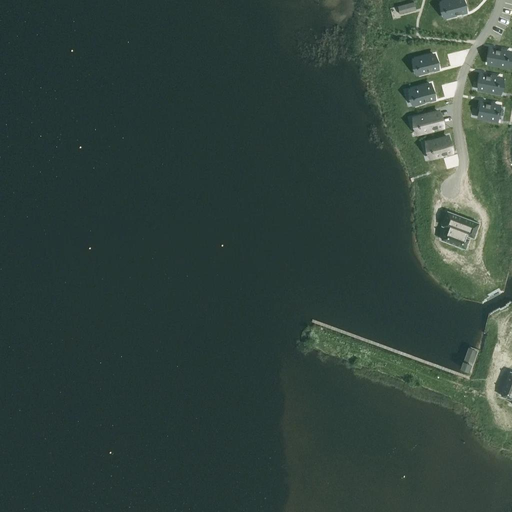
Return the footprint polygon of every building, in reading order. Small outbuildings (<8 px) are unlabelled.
[(443,2),(443,3),(445,9),(444,10),(445,12),(445,11),(447,16),(446,16),(447,16),(455,14),(455,15),(456,15),(456,14),(459,13),(459,14),(460,13),(464,12),(465,12),(465,11),(461,0),(453,0),(443,3),(443,2)] [(397,14),(415,10),(413,2),(395,7),(397,14)] [(509,53),(509,52),(508,52),(500,51),(500,50),(496,50),(496,49),(495,50),(491,49),(490,49),(488,62),(488,63),(506,66),(508,59),(509,57),(508,57),(509,53)] [(387,54),(388,61),(408,58),(407,50),(387,54)] [(418,73),(426,71),(427,72),(427,71),(431,70),(436,68),(436,69),(436,68),(432,55),(433,55),(432,55),(415,59),(414,59),(414,60),(416,66),(415,67),(416,68),(417,68),(418,73)] [(499,79),(499,78),(491,77),(491,76),(490,76),(486,75),(486,76),(481,75),(478,88),(478,89),(479,89),(496,92),(497,92),(498,85),(499,85),(499,83),(498,83),(499,79)] [(416,102),(416,103),(424,100),(425,101),(429,100),(429,99),(434,98),(431,85),(431,84),(430,84),(430,85),(413,89),(412,89),(412,90),(413,90),(414,96),(414,98),(415,98),(416,102)] [(478,116),(478,117),(496,120),(497,120),(496,120),(498,113),(499,111),(498,111),(499,107),(499,106),(490,105),(490,104),(486,103),(486,104),(481,103),(480,103),(481,103),(478,116)] [(421,117),(420,117),(422,124),(421,124),(422,126),(423,126),(424,130),(424,131),(424,130),(432,128),(433,129),(437,128),(437,127),(442,126),(442,125),(438,113),(439,113),(438,112),(421,117)] [(430,142),(432,149),(431,149),(431,151),(432,151),(433,155),(433,156),(434,156),(434,155),(442,153),(442,154),(446,153),(447,153),(446,152),(451,151),(452,151),(451,150),(448,138),(448,137),(447,137),(430,142)] [(445,230),(441,239),(465,248),(468,238),(467,238),(469,235),(473,237),(478,223),(447,212),(442,225),(447,227),(446,230),(445,230)] [(475,275),(490,281),(493,273),(490,272),(496,256),(484,251),(475,275)] [(511,372),(510,372),(501,395),(511,399),(511,398),(511,372)]
